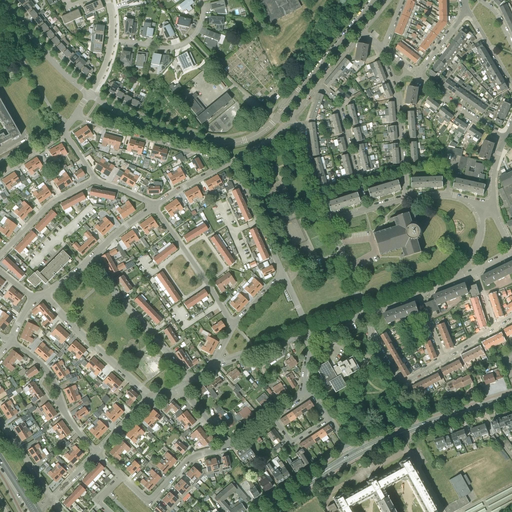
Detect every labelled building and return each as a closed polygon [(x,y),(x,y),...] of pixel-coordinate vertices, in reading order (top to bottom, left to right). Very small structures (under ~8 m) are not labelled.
[(35,6),(34,6),(37,4),(33,0),(27,0),(22,5),(28,12),(35,6)] [(92,4),(95,12),(104,8),(100,0),(92,4)] [(191,0),(186,0),(179,6),(183,11),(186,9),(188,12),(192,9),(190,6),(194,3),(191,0)] [(226,7),(225,4),(224,0),(209,4),(211,9),(210,9),(210,11),(214,10),(215,14),(226,14),(225,14),(224,8),(226,7)] [(259,0),(271,22),(301,8),(296,0),(259,0)] [(406,7),(416,11),(417,6),(416,5),(408,2),(406,7)] [(502,12),(511,8),(509,3),(500,8),(502,12)] [(87,15),(95,12),(92,4),(83,7),(87,15)] [(33,18),(39,13),(37,11),(38,10),(35,6),(28,12),(33,18)] [(404,11),(414,15),(416,11),(406,7),(404,11)] [(504,17),(511,13),(511,8),(502,12),(504,17)] [(70,13),(73,21),(82,17),(78,9),(70,13)] [(402,15),(412,19),(414,15),(404,11),(402,15)] [(39,25),(46,20),(42,15),(41,16),(39,13),(33,18),(39,25)] [(64,25),(73,21),(70,13),(61,17),(64,25)] [(401,20),(410,24),(412,19),(402,15),(401,20)] [(181,26),(185,35),(186,33),(188,32),(190,30),(191,28),(192,25),(190,24),(190,20),(179,17),(177,25),(181,26)] [(210,17),(209,24),(217,25),(216,30),(222,31),(222,25),(223,25),(223,18),(210,17)] [(44,32),(50,27),(48,24),(49,24),(46,20),(39,25),(44,32)] [(132,20),(127,20),(126,22),(125,22),(124,22),(125,27),(126,27),(125,35),(131,35),(131,32),(135,33),(136,23),(132,23),(132,20)] [(399,24),(408,28),(410,24),(401,20),(399,24)] [(443,29),(446,25),(440,20),(440,21),(437,24),(443,29)] [(169,41),(171,40),(173,40),(175,40),(176,39),(168,22),(167,22),(166,22),(165,22),(164,23),(163,24),(163,25),(159,40),(160,40),(161,40),(162,41),(164,41),(165,41),(166,41),(168,41),(169,41)] [(443,29),(437,24),(435,22),(432,26),(440,32),(443,29)] [(151,24),(144,23),(143,32),(141,32),(140,36),(142,36),(142,37),(149,38),(149,37),(152,37),(153,29),(150,29),(151,24)] [(397,29),(407,33),(408,28),(399,24),(397,29)] [(92,34),(104,36),(105,26),(96,25),(93,25),(92,34)] [(437,36),(440,32),(432,26),(429,30),(437,36)] [(50,39),(57,33),(53,28),(52,29),(50,27),(44,32),(50,39)] [(468,34),(471,36),(473,34),(464,28),(460,33),(466,38),(467,37),(466,37),(468,34)] [(402,36),(405,37),(407,33),(397,29),(395,33),(402,36)] [(207,46),(213,48),(216,41),(218,42),(220,36),(206,30),(204,36),(207,37),(205,43),(208,44),(207,46)] [(434,40),(437,36),(429,30),(426,34),(434,40)] [(55,45),(64,37),(65,36),(64,34),(60,37),(57,33),(50,39),(55,45)] [(457,37),(465,44),(468,40),(466,38),(460,33),(457,37)] [(91,44),(102,46),(104,36),(92,34),(91,44)] [(431,44),(434,40),(426,34),(423,37),(431,44)] [(68,46),(69,44),(65,40),(65,38),(64,37),(55,45),(61,52),(68,46)] [(428,48),(431,44),(423,37),(420,41),(428,48)] [(462,48),(465,44),(457,37),(454,41),(462,48)] [(396,48),(400,51),(407,43),(403,40),(396,48)] [(426,51),(428,48),(420,41),(417,45),(420,47),(422,48),(423,50),(426,51)] [(459,51),(462,48),(454,41),(451,45),(459,51)] [(478,52),(484,48),(481,42),(475,45),(471,47),(473,49),(476,47),(478,50),(477,51),(478,52)] [(400,51),(404,54),(410,46),(407,43),(400,51)] [(102,46),(91,44),(90,52),(93,52),(93,53),(102,54),(102,46)] [(365,62),(366,54),(367,46),(364,45),(357,44),(357,48),(355,61),(361,62),(365,62)] [(456,55),(459,51),(451,45),(448,49),(456,55)] [(67,58),(73,52),(71,50),(72,50),(68,46),(61,52),(67,58)] [(404,54),(408,58),(415,49),(410,46),(404,54)] [(475,53),(478,58),(487,52),(484,48),(478,52),(475,53)] [(73,64),(80,58),(75,53),(79,50),(77,49),(73,52),(67,58),(73,64)] [(408,58),(412,61),(419,52),(415,49),(408,58)] [(453,59),(456,55),(448,49),(445,53),(453,59)] [(120,65),(131,66),(133,54),(129,54),(130,53),(127,52),(127,50),(123,50),(122,55),(121,55),(120,65)] [(137,56),(136,56),(136,60),(137,60),(136,66),(143,67),(143,66),(145,66),(149,53),(138,52),(138,55),(137,55),(137,56)] [(419,52),(412,61),(416,64),(422,55),(419,52)] [(478,58),(480,62),(489,56),(487,52),(478,58)] [(183,72),(196,65),(191,53),(188,54),(187,53),(176,58),(183,72)] [(450,63),(453,59),(445,53),(442,57),(450,63)] [(153,55),(151,64),(159,66),(160,63),(163,63),(164,64),(169,60),(169,56),(153,55)] [(73,64),(80,70),(87,61),(81,56),(80,58),(73,64)] [(480,62),(483,66),(492,61),(489,56),(480,62)] [(448,67),(450,63),(442,57),(439,60),(448,67)] [(341,63),(345,68),(350,62),(345,58),(341,63)] [(87,61),(80,70),(86,76),(88,73),(92,75),(93,71),(93,70),(93,69),(88,65),(90,63),(90,62),(90,61),(89,60),(87,61)] [(445,71),(448,67),(439,60),(436,64),(445,71)] [(375,69),(381,67),(379,61),(373,63),(375,69)] [(483,66),(485,70),(494,65),(492,61),(483,66)] [(336,69),(341,73),(345,68),(341,63),(336,69)] [(442,75),(445,71),(436,64),(433,68),(439,73),(442,75)] [(485,70),(487,74),(497,69),(494,65),(485,70)] [(378,76),(384,73),(381,67),(375,69),(378,76)] [(437,80),(439,78),(436,76),(438,73),(438,74),(439,73),(433,68),(429,73),(437,80)] [(332,74),(337,78),(339,79),(342,76),(343,74),(341,73),(336,69),(332,74)] [(487,74),(490,78),(499,73),(497,69),(487,74)] [(380,82),(386,80),(384,73),(378,76),(380,82)] [(490,78),(493,83),(502,77),(499,73),(490,78)] [(328,79),(335,85),(337,83),(337,82),(335,80),(337,78),(332,74),(328,79)] [(444,85),(448,88),(454,79),(450,77),(444,85)] [(495,87),(498,85),(504,81),(502,77),(493,83),(495,87)] [(334,86),(335,85),(328,79),(324,84),(328,88),(331,85),(333,87),(334,86)] [(448,88),(452,91),(458,82),(454,79),(448,88)] [(499,93),(508,88),(504,81),(498,85),(498,86),(499,86),(501,89),(497,91),(499,93)] [(452,91),(456,94),(462,85),(458,82),(452,91)] [(116,96),(120,90),(118,88),(118,87),(113,84),(112,84),(111,84),(108,86),(110,89),(109,92),(116,96)] [(178,84),(174,87),(172,84),(169,86),(174,93),(181,87),(178,84)] [(384,92),(390,90),(388,84),(382,86),(384,92)] [(456,94),(460,97),(466,88),(462,85),(456,94)] [(416,105),(417,97),(419,88),(415,88),(415,87),(409,86),(406,104),(411,104),(416,105)] [(335,94),(341,98),(345,93),(340,88),(335,94)] [(460,97),(463,99),(470,91),(466,88),(460,97)] [(116,96),(123,100),(128,93),(123,90),(123,91),(120,90),(116,96)] [(387,99),(393,96),(390,90),(384,92),(387,99)] [(463,99),(467,102),(474,94),(470,91),(463,99)] [(123,100),(131,105),(137,94),(134,93),(133,95),(128,93),(123,100)] [(232,100),(227,93),(206,110),(196,98),(199,96),(196,93),(191,97),(185,102),(197,117),(196,118),(202,125),(208,119),(209,120),(211,118),(211,117),(223,107),(224,108),(226,106),(226,105),(232,100)] [(315,100),(321,102),(323,96),(317,93),(315,100)] [(341,98),(346,102),(350,97),(345,93),(341,98)] [(137,94),(131,105),(139,109),(143,100),(138,98),(139,95),(137,94)] [(467,102),(471,105),(478,96),(474,94),(467,102)] [(471,105),(475,108),(482,99),(478,96),(471,105)] [(425,102),(431,107),(435,102),(429,97),(425,102)] [(500,102),(510,107),(511,102),(511,101),(506,99),(502,98),(500,102)] [(475,108),(479,111),(485,102),(482,99),(475,108)] [(313,106),(319,108),(321,102),(315,100),(313,106)] [(431,107),(436,111),(440,106),(435,102),(431,107)] [(485,102),(479,111),(483,114),(490,105),(485,102)] [(508,111),(510,107),(500,102),(498,107),(508,111)] [(311,112),(317,114),(319,108),(313,106),(311,112)] [(496,111),(506,115),(508,111),(498,107),(496,111)] [(441,118),(443,119),(448,112),(443,108),(437,115),(441,118)] [(0,119),(7,132),(16,127),(7,111),(0,114),(0,119)] [(494,115),(504,120),(506,115),(496,111),(494,115)] [(311,112),(309,119),(315,121),(317,114),(311,112)] [(450,121),(454,116),(448,112),(443,119),(444,121),(448,123),(450,121)] [(494,115),(492,120),(502,125),(504,120),(494,115)] [(457,129),(459,127),(462,122),(457,118),(452,126),(457,129)] [(468,126),(462,122),(459,127),(457,130),(459,131),(463,134),(465,131),(468,126)] [(87,126),(80,130),(87,140),(93,135),(87,126)] [(0,145),(11,139),(12,141),(21,135),(16,127),(7,132),(9,135),(5,137),(3,134),(0,135),(0,145)] [(360,134),(360,133),(364,133),(363,131),(362,127),(353,129),(354,136),(360,134)] [(468,133),(473,137),(477,131),(471,128),(468,133)] [(80,130),(74,134),(81,144),(87,140),(80,130)] [(473,137),(479,140),(483,135),(477,131),(473,137)] [(105,134),(101,146),(106,147),(107,143),(111,144),(113,136),(105,134)] [(113,136),(111,144),(115,146),(114,149),(119,150),(122,139),(113,136)] [(130,140),(127,151),(134,153),(137,142),(130,140)] [(489,160),(492,152),(494,144),(491,143),(485,141),(480,157),(486,159),(489,160)] [(137,142),(134,153),(141,155),(144,144),(137,142)] [(62,144),(55,148),(61,157),(67,154),(62,144)] [(153,146),(150,157),(158,159),(161,148),(153,146)] [(55,148),(49,151),(54,161),(61,157),(55,148)] [(161,148),(158,159),(165,161),(168,150),(161,148)] [(37,158),(31,162),(37,171),(43,167),(37,158)] [(198,158),(192,161),(197,172),(203,169),(198,158)] [(467,164),(466,167),(466,170),(465,175),(484,179),(485,175),(482,174),(484,165),(476,163),(476,160),(468,158),(468,161),(467,164)] [(102,159),(96,169),(102,172),(108,163),(102,159)] [(31,162),(25,166),(31,175),(37,171),(31,162)] [(108,163),(102,172),(108,176),(114,167),(108,163)] [(180,168),(174,172),(179,181),(186,178),(180,168)] [(81,169),(74,174),(77,180),(85,175),(81,169)] [(126,170),(120,179),(127,183),(133,174),(126,170)] [(174,172),(167,175),(172,185),(179,181),(174,172)] [(511,172),(508,175),(507,174),(500,177),(505,187),(500,189),(511,213),(511,216),(511,221),(508,223),(511,231),(511,172)] [(15,173),(8,177),(15,186),(21,182),(15,173)] [(66,173),(60,177),(66,186),(72,182),(66,173)] [(133,174),(127,183),(133,187),(139,178),(133,174)] [(218,175),(211,179),(217,189),(223,185),(225,184),(222,180),(221,181),(218,175)] [(327,185),(327,183),(326,179),(329,178),(330,177),(329,175),(328,176),(325,177),(319,178),(320,185),(321,185),(322,187),(327,185)] [(8,177),(2,181),(8,190),(15,186),(8,177)] [(60,177),(54,181),(60,190),(66,186),(60,177)] [(412,188),(420,188),(428,187),(428,177),(420,178),(412,178),(412,188)] [(436,187),(444,187),(443,177),(435,177),(428,177),(428,187),(436,187)] [(471,182),(463,180),(456,178),(454,188),(461,190),(469,191),(471,182)] [(211,179),(205,183),(210,192),(217,189),(211,179)] [(385,194),(393,192),(400,190),(397,181),(390,183),(382,185),(385,194)] [(228,186),(224,188),(227,193),(229,191),(234,188),(231,182),(227,184),(228,186)] [(469,191),(476,193),(481,194),(484,195),(486,185),(478,183),(471,182),(469,191)] [(45,185),(39,190),(45,199),(52,194),(45,185)] [(370,199),(378,197),(385,194),(382,185),(375,187),(367,190),(370,199)] [(197,187),(191,190),(196,200),(202,197),(197,187)] [(91,189),(90,195),(91,196),(90,199),(93,199),(94,196),(98,197),(99,191),(91,189)] [(238,189),(232,191),(236,199),(242,197),(238,189)] [(39,190),(33,194),(39,203),(45,199),(39,190)] [(191,190),(184,194),(189,204),(196,200),(191,190)] [(83,193),(75,197),(78,203),(86,199),(83,193)] [(352,205),(360,202),(357,193),(349,195),(342,198),(345,207),(352,205)] [(75,197),(68,201),(71,206),(78,203),(75,197)] [(242,197),(236,199),(239,207),(245,204),(242,197)] [(342,198),(335,200),(327,202),(330,212),(338,209),(345,207),(342,198)] [(176,200),(170,204),(177,213),(183,209),(176,200)] [(68,201),(60,205),(63,210),(71,206),(68,201)] [(129,201),(122,205),(129,215),(135,210),(129,201)] [(24,202),(19,207),(27,215),(32,209),(24,202)] [(170,204),(164,208),(171,217),(177,213),(170,204)] [(245,204),(239,207),(242,214),(248,211),(245,204)] [(122,205),(116,210),(123,219),(129,215),(122,205)] [(19,207),(14,213),(22,220),(27,215),(19,207)] [(52,210),(46,216),(51,221),(57,215),(55,214),(52,210)] [(248,211),(242,214),(246,222),(252,219),(248,211)] [(401,255),(402,258),(422,252),(422,251),(421,251),(418,243),(420,242),(419,242),(418,242),(418,240),(418,239),(419,238),(421,237),(422,235),(422,233),(422,231),(422,229),(421,228),(419,226),(417,225),(417,222),(414,212),(410,213),(410,212),(390,219),(391,222),(394,221),(396,227),(391,229),(390,228),(389,228),(390,229),(385,230),(385,229),(384,230),(384,231),(380,232),(379,231),(379,232),(375,234),(375,232),(373,233),(380,256),(382,255),(381,254),(385,253),(386,254),(386,253),(391,251),(391,252),(392,252),(391,251),(396,250),(396,251),(397,250),(397,249),(403,248),(405,254),(401,255)] [(43,219),(40,222),(45,227),(51,221),(46,216),(43,219)] [(152,217),(146,221),(152,231),(158,226),(152,217)] [(105,218),(100,223),(108,231),(113,226),(105,218)] [(8,219),(3,225),(12,232),(17,226),(8,219)] [(146,221),(139,226),(146,235),(152,231),(146,221)] [(40,222),(35,228),(36,230),(39,233),(45,227),(40,222)] [(100,223),(95,228),(103,236),(108,231),(100,223)] [(205,224),(197,228),(201,234),(208,229),(205,224)] [(3,225),(0,229),(0,231),(8,238),(12,232),(3,225)] [(197,228),(190,233),(194,238),(201,234),(197,228)] [(255,228),(249,230),(253,238),(259,235),(255,228)] [(133,230),(126,235),(133,244),(139,240),(133,230)] [(32,231),(26,237),(31,242),(36,236),(32,231)] [(88,238),(84,243),(85,244),(89,249),(97,241),(87,231),(84,234),(88,238)] [(190,233),(183,237),(187,243),(194,238),(190,233)] [(126,235),(120,239),(121,240),(124,244),(123,245),(121,247),(123,249),(124,251),(133,244),(126,235)] [(216,235),(210,239),(215,246),(220,242),(216,235)] [(259,235),(253,238),(256,245),(262,243),(259,235)] [(26,237),(20,243),(25,248),(31,242),(26,237)] [(220,242),(215,246),(220,252),(225,249),(220,242)] [(20,243),(14,249),(19,254),(25,248),(20,243)] [(75,243),(72,246),(82,256),(89,249),(85,244),(80,248),(75,243)] [(262,243),(256,245),(260,253),(266,250),(262,243)] [(173,244),(166,249),(170,254),(177,249),(173,244)] [(108,253),(102,257),(104,261),(107,266),(114,262),(114,261),(111,256),(117,253),(115,249),(108,253)] [(122,250),(119,252),(122,257),(123,259),(127,256),(124,251),(123,249),(122,250)] [(166,249),(160,254),(163,259),(170,254),(166,249)] [(225,249),(220,252),(224,259),(230,255),(225,249)] [(34,273),(29,278),(32,282),(31,283),(35,288),(41,282),(42,281),(44,283),(47,281),(48,282),(68,262),(66,261),(70,257),(63,250),(40,274),(37,271),(35,273),(34,273)] [(260,253),(257,254),(260,262),(263,260),(263,261),(269,258),(266,250),(260,253)] [(160,254),(153,259),(157,265),(163,259),(160,254)] [(230,255),(224,259),(229,266),(235,262),(230,255)] [(6,257),(2,262),(8,268),(12,263),(6,257)] [(114,262),(107,266),(112,275),(125,267),(127,270),(135,265),(132,261),(124,265),(123,263),(117,267),(114,262)] [(511,261),(505,265),(497,269),(489,273),(482,276),(484,282),(485,282),(486,285),(494,282),(501,278),(509,275),(511,273),(511,261)] [(12,263),(8,268),(14,274),(18,269),(12,263)] [(272,266),(261,271),(264,277),(265,279),(272,276),(271,274),(275,272),(272,266)] [(18,269),(14,274),(20,279),(25,275),(22,272),(18,269)] [(162,272),(156,276),(161,282),(166,279),(162,272)] [(229,273),(222,278),(226,285),(230,282),(232,285),(236,283),(229,273)] [(123,275),(117,279),(122,286),(128,282),(123,275)] [(222,278),(214,283),(221,293),(225,290),(223,287),(226,285),(222,278)] [(166,279),(161,282),(166,289),(171,285),(166,279)] [(254,279),(249,284),(257,292),(262,286),(254,279)] [(128,282),(122,286),(127,293),(133,289),(128,282)] [(469,292),(471,291),(472,297),(477,296),(479,295),(476,285),(470,287),(469,288),(467,288),(466,283),(458,286),(450,289),(442,292),(434,295),(435,300),(426,303),(431,317),(440,313),(439,310),(440,310),(438,305),(445,302),(453,299),(462,296),(469,293),(469,292)] [(249,284),(244,289),(247,292),(252,297),(257,292),(249,284)] [(171,285),(166,289),(170,296),(176,292),(171,285)] [(11,288),(4,297),(10,301),(17,293),(11,288)] [(204,290),(197,294),(201,300),(208,295),(204,290)] [(176,292),(170,296),(175,303),(181,299),(176,292)] [(17,293),(10,301),(16,306),(23,297),(17,293)] [(240,293),(235,299),(243,307),(248,301),(240,293)] [(197,294),(191,299),(194,304),(201,300),(197,294)] [(139,296),(134,300),(140,306),(145,302),(139,296)] [(477,297),(471,300),(473,306),(479,303),(477,297)] [(191,299),(184,304),(187,309),(194,304),(191,299)] [(235,299),(230,305),(238,312),(243,307),(235,299)] [(145,302),(140,306),(146,312),(150,308),(145,302)] [(404,317),(412,314),(419,312),(417,308),(418,308),(416,302),(408,305),(400,308),(392,311),(384,314),(386,320),(387,323),(395,320),(404,317)] [(42,303),(31,312),(34,315),(40,310),(44,315),(49,311),(42,303)] [(150,308),(146,312),(149,315),(152,318),(156,314),(150,308)] [(481,309),(475,311),(477,317),(483,315),(481,309)] [(48,320),(42,325),(45,328),(55,319),(49,311),(44,315),(48,320)] [(4,312),(0,316),(0,318),(8,325),(12,319),(4,312)] [(156,314),(152,318),(157,324),(162,320),(156,314)] [(480,328),(487,326),(485,320),(478,322),(480,328)] [(221,321),(211,328),(215,333),(225,327),(221,321)] [(28,322),(24,330),(32,334),(33,330),(37,332),(39,327),(28,322)] [(58,326),(51,334),(56,339),(64,331),(58,326)] [(169,327),(164,331),(168,338),(174,334),(169,327)] [(24,330),(20,338),(31,343),(33,339),(30,337),(32,334),(24,330)] [(64,331),(56,339),(62,344),(69,336),(64,331)] [(384,341),(390,337),(387,332),(381,336),(384,341)] [(174,334),(168,338),(173,345),(179,341),(174,334)] [(500,343),(505,340),(502,334),(497,336),(500,343)] [(208,337),(205,343),(215,348),(218,342),(208,337)] [(387,346),(393,343),(390,338),(390,337),(384,341),(387,346)] [(491,347),(496,345),(492,338),(489,340),(488,340),(491,347)] [(424,343),(426,346),(427,349),(433,346),(433,345),(432,345),(430,340),(424,343)] [(75,341),(68,349),(73,354),(81,346),(75,341)] [(42,343),(35,351),(40,356),(48,348),(42,343)] [(205,343),(201,350),(211,355),(215,348),(205,343)] [(390,351),(396,348),(393,344),(393,343),(387,346),(390,350),(389,351),(390,351)] [(81,346),(73,354),(79,359),(86,351),(81,346)] [(433,346),(427,349),(428,351),(429,354),(435,352),(433,347),(434,347),(433,346)] [(479,356),(484,354),(481,347),(477,349),(477,348),(476,349),(479,356)] [(48,348),(40,356),(46,361),(53,353),(48,348)] [(393,356),(399,353),(396,348),(390,351),(390,352),(391,352),(393,356)] [(181,349),(175,353),(181,362),(187,358),(181,349)] [(276,360),(281,357),(276,349),(271,353),(271,354),(266,355),(267,357),(273,356),(276,360)] [(475,358),(479,356),(476,349),(475,349),(475,350),(471,351),(475,358)] [(13,350),(8,357),(14,362),(17,359),(20,362),(23,358),(13,350)] [(470,360),(475,358),(471,351),(468,353),(467,353),(470,360)] [(435,352),(429,354),(431,360),(437,357),(435,352)] [(396,362),(402,358),(399,353),(393,356),(396,361),(395,361),(396,362)] [(465,363),(470,360),(467,353),(466,354),(462,356),(465,363)] [(187,358),(181,362),(187,370),(199,362),(196,359),(193,361),(189,356),(187,358)] [(339,366),(334,369),(333,369),(328,361),(316,368),(321,377),(319,378),(320,380),(321,379),(326,388),(331,385),(335,393),(346,386),(342,378),(346,376),(347,377),(359,369),(352,356),(341,363),(340,361),(337,363),(339,366)] [(8,357),(2,364),(11,372),(14,368),(12,366),(14,362),(8,357)] [(252,360),(254,366),(255,366),(256,365),(263,363),(261,357),(252,360)] [(286,371),(290,368),(297,364),(295,359),(294,359),(293,357),(290,358),(285,362),(288,366),(285,368),(286,371)] [(84,360),(80,363),(85,367),(86,366),(91,371),(99,363),(93,358),(88,363),(84,360)] [(399,367),(405,364),(402,358),(396,362),(396,363),(397,363),(399,367)] [(243,363),(245,369),(246,372),(251,371),(250,368),(254,366),(252,360),(243,363)] [(458,369),(463,367),(460,360),(456,362),(456,361),(455,362),(458,369)] [(61,361),(52,367),(56,373),(65,367),(61,361)] [(455,371),(458,369),(455,362),(454,362),(454,363),(450,364),(454,371),(455,371)] [(99,363),(91,371),(97,376),(104,368),(99,363)] [(402,372),(408,369),(405,364),(399,367),(402,371),(401,371),(402,372)] [(449,374),(454,371),(450,364),(447,366),(446,366),(445,366),(449,374)] [(22,370),(18,372),(21,377),(25,374),(29,379),(38,372),(35,366),(27,372),(24,368),(23,369),(22,370)] [(447,375),(449,374),(445,366),(445,367),(441,369),(444,376),(447,375)] [(65,367),(56,373),(60,379),(64,377),(66,380),(70,379),(68,376),(70,375),(69,373),(65,367)] [(503,378),(502,374),(505,373),(504,369),(503,367),(503,368),(503,367),(489,372),(493,381),(503,378)] [(228,374),(233,381),(237,378),(236,377),(240,374),(236,369),(232,372),(231,371),(228,374)] [(405,377),(411,374),(410,372),(408,369),(402,372),(402,373),(403,373),(405,377)] [(493,382),(493,381),(489,372),(486,373),(487,375),(480,377),(481,380),(482,379),(483,382),(485,381),(486,385),(493,382)] [(287,378),(293,388),(297,386),(293,379),(295,378),(292,373),(289,374),(286,377),(287,378)] [(437,382),(442,380),(439,373),(435,375),(434,375),(437,382)] [(111,374),(103,382),(109,387),(116,379),(111,374)] [(433,385),(437,382),(434,375),(433,375),(433,376),(429,378),(433,385)] [(446,387),(448,386),(450,390),(451,389),(455,387),(456,390),(461,387),(462,388),(473,383),(469,375),(462,378),(462,377),(454,381),(454,380),(448,382),(449,384),(446,385),(446,387)] [(214,387),(215,388),(223,382),(219,378),(211,384),(208,386),(206,388),(207,390),(214,399),(218,396),(213,388),(214,387)] [(428,387),(433,385),(429,378),(426,379),(425,379),(424,380),(428,387)] [(116,379),(109,387),(114,392),(122,384),(116,379)] [(423,389),(428,387),(424,380),(420,382),(423,389)] [(33,382),(23,389),(26,393),(29,390),(31,394),(38,389),(33,382)] [(419,392),(423,389),(420,382),(419,382),(419,383),(412,386),(414,390),(417,389),(419,392)] [(276,386),(272,388),(277,396),(286,391),(282,386),(281,383),(276,386)] [(201,398),(205,394),(204,393),(207,390),(206,388),(208,386),(207,384),(204,386),(203,385),(196,391),(201,398)] [(75,385),(65,390),(67,396),(78,392),(75,385)] [(13,387),(5,392),(8,396),(12,393),(15,391),(13,387)] [(34,397),(31,399),(34,403),(43,396),(38,389),(31,394),(34,397)] [(131,398),(126,404),(129,406),(138,396),(131,389),(126,394),(131,398)] [(78,392),(67,396),(70,403),(81,399),(78,392)] [(256,400),(259,403),(263,409),(269,403),(267,400),(269,398),(264,393),(261,396),(256,400)] [(102,399),(106,403),(110,398),(106,394),(102,399)] [(308,410),(314,406),(310,400),(304,404),(308,410)] [(10,401),(0,407),(4,413),(14,407),(10,401)] [(179,409),(180,408),(173,401),(163,411),(166,414),(172,408),(175,411),(174,412),(175,413),(179,409)] [(48,402),(39,409),(43,415),(52,408),(48,402)] [(115,404),(110,409),(118,417),(123,412),(115,404)] [(219,413),(223,410),(220,406),(218,404),(214,408),(218,413),(219,413)] [(302,414),(308,410),(304,404),(298,408),(302,414)] [(14,407),(4,413),(8,419),(18,413),(14,407)] [(85,407),(75,414),(79,420),(89,413),(85,407)] [(52,408),(43,415),(48,421),(57,414),(52,408)] [(296,418),(302,414),(298,408),(292,412),(296,418)] [(110,409),(105,415),(113,423),(118,417),(110,409)] [(174,414),(177,418),(182,424),(191,417),(186,411),(183,413),(179,409),(175,413),(174,414)] [(154,410),(149,416),(157,423),(162,418),(154,410)] [(242,418),(247,423),(255,417),(250,411),(242,418)] [(29,412),(21,418),(23,422),(32,416),(29,412)] [(290,422),(296,418),(292,412),(286,416),(290,422)] [(151,429),(157,423),(149,416),(144,421),(149,426),(151,429)] [(284,426),(290,422),(286,416),(280,420),(284,426)] [(511,423),(509,416),(503,418),(507,428),(508,430),(509,432),(511,430),(511,423)] [(195,423),(191,417),(182,424),(187,430),(195,423)] [(231,417),(223,423),(225,425),(227,424),(230,428),(236,423),(231,417)] [(507,431),(508,430),(507,428),(503,418),(497,420),(501,431),(504,430),(506,432),(507,431)] [(100,420),(94,426),(103,434),(108,428),(100,420)] [(496,433),(501,431),(497,420),(492,422),(494,430),(495,430),(496,433)] [(62,421),(52,427),(57,433),(66,427),(62,421)] [(24,423),(14,429),(18,435),(28,429),(24,423)] [(478,427),(481,436),(488,434),(485,424),(478,427)] [(136,425),(131,430),(139,438),(144,433),(136,425)] [(327,435),(333,431),(329,425),(323,429),(327,435)] [(94,426),(89,431),(97,439),(103,434),(94,426)] [(66,427),(57,433),(61,439),(70,433),(66,427)] [(196,437),(199,440),(205,434),(200,427),(190,435),(193,439),(196,437)] [(474,439),(481,436),(478,427),(471,429),(474,438),(474,439)] [(28,429),(18,435),(22,441),(32,435),(28,429)] [(274,429),(267,434),(273,441),(276,439),(279,443),(282,440),(274,429)] [(321,439),(327,435),(323,429),(317,433),(321,439)] [(36,433),(32,436),(34,440),(39,437),(43,434),(41,430),(36,433)] [(134,443),(139,438),(131,430),(126,436),(134,443)] [(458,432),(460,439),(463,438),(464,440),(467,439),(466,437),(467,437),(464,430),(458,432)] [(460,439),(458,432),(451,435),(454,442),(456,447),(462,444),(460,440),(459,440),(460,439)] [(315,443),(321,439),(317,433),(311,437),(315,443)] [(205,434),(199,440),(204,447),(214,439),(210,435),(208,437),(205,434)] [(434,441),(436,446),(438,449),(447,446),(447,447),(452,445),(448,436),(434,441)] [(309,447),(315,443),(311,437),(305,441),(309,447)] [(508,448),(511,445),(507,438),(503,441),(508,448)] [(122,440),(115,447),(122,452),(124,450),(127,452),(130,449),(122,440)] [(174,446),(183,454),(187,449),(178,441),(174,446)] [(310,449),(309,447),(305,441),(299,445),(302,449),(304,452),(305,452),(306,452),(306,451),(305,449),(307,448),(308,449),(309,449),(310,449)] [(38,444),(28,450),(32,456),(42,450),(38,444)] [(257,459),(257,458),(248,445),(236,454),(242,462),(241,463),(245,468),(257,459)] [(75,446),(70,451),(78,459),(83,454),(75,446)] [(122,452),(115,447),(109,453),(118,461),(121,458),(119,455),(122,452)] [(308,464),(302,454),(304,452),(302,449),(299,451),(299,452),(298,452),(295,454),(299,459),(304,466),(306,465),(308,464)] [(42,450),(32,456),(36,463),(46,457),(42,450)] [(70,451),(65,456),(73,464),(78,459),(70,451)] [(164,461),(170,467),(177,461),(168,452),(164,456),(167,459),(164,461)] [(222,471),(231,469),(227,456),(222,457),(224,464),(221,465),(222,471)] [(284,479),(277,468),(276,466),(272,468),(269,463),(266,465),(260,456),(257,458),(257,459),(260,463),(266,470),(268,469),(271,473),(278,483),(284,479)] [(277,468),(284,479),(290,475),(285,467),(284,467),(278,457),(275,459),(278,463),(279,466),(277,468)] [(295,472),(304,466),(299,459),(296,461),(295,460),(293,461),(294,462),(292,463),(289,459),(288,457),(286,458),(295,472)] [(343,494),(333,499),(335,503),(327,507),(329,511),(333,511),(339,509),(340,511),(353,511),(350,507),(372,495),(381,511),(395,511),(383,489),(406,476),(425,511),(440,511),(439,509),(437,510),(409,458),(399,463),(401,467),(378,480),(376,477),(366,482),(368,485),(345,498),(343,494)] [(214,473),(222,471),(221,465),(218,466),(216,459),(210,460),(214,473)] [(206,475),(214,473),(210,460),(205,461),(207,468),(203,469),(206,475)] [(130,466),(126,470),(131,475),(140,466),(135,461),(131,465),(132,465),(131,466),(130,466)] [(165,474),(170,467),(164,461),(162,464),(159,462),(156,466),(165,474)] [(58,463),(53,469),(61,477),(66,471),(58,463)] [(94,469),(98,474),(104,468),(99,463),(94,469)] [(260,463),(258,465),(263,473),(267,471),(266,470),(260,463)] [(204,477),(206,475),(203,469),(200,472),(194,467),(190,471),(200,480),(203,476),(204,477)] [(53,469),(48,474),(56,482),(61,477),(53,469)] [(94,469),(88,475),(93,480),(98,474),(94,469)] [(149,479),(155,484),(161,478),(152,470),(149,473),(151,476),(149,479)] [(194,487),(200,480),(190,471),(186,475),(191,480),(189,482),(194,487)] [(262,479),(258,481),(265,491),(272,487),(264,474),(260,476),(262,479)] [(453,511),(469,503),(465,495),(470,493),(467,486),(471,484),(466,474),(462,476),(460,474),(449,480),(459,498),(443,507),(445,511),(453,511)] [(93,480),(88,475),(82,481),(87,486),(93,480)] [(260,495),(256,489),(259,487),(252,477),(250,479),(250,480),(247,482),(251,489),(249,490),(254,498),(260,495)] [(155,484),(149,479),(146,482),(143,479),(140,483),(149,491),(155,484)] [(188,493),(194,487),(189,482),(187,484),(182,480),(178,484),(188,493)] [(242,503),(241,503),(244,501),(246,503),(250,501),(247,498),(239,487),(234,481),(232,483),(231,483),(224,490),(214,498),(219,504),(222,508),(221,509),(223,511),(224,510),(226,511),(243,511),(246,510),(242,503)] [(182,499),(188,493),(178,484),(174,488),(179,493),(177,495),(182,499)] [(75,491),(79,496),(85,490),(80,485),(75,491)] [(69,497),(74,502),(79,496),(75,491),(69,497)] [(176,506),(182,499),(177,495),(175,497),(170,492),(166,496),(176,506)] [(169,511),(170,511),(176,506),(166,496),(162,501),(167,505),(165,508),(169,511)] [(74,502),(69,497),(63,503),(68,508),(74,502)]
